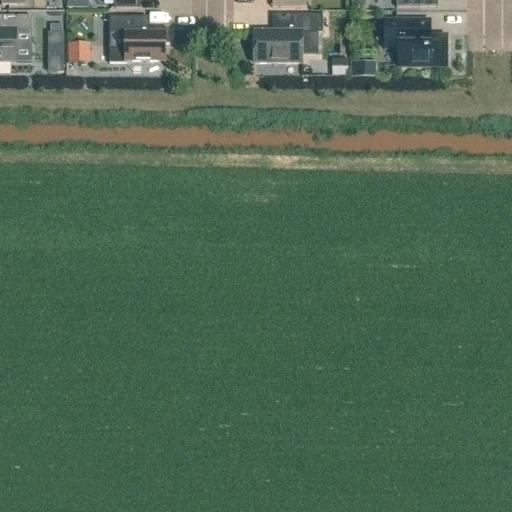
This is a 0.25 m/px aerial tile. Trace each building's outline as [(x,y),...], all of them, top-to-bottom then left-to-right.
[(30,0),(31,12),(54,11),(53,0),(30,0)] [(69,0),(69,9),(84,10),(84,0),(69,0)] [(113,0),(114,11),(140,11),(140,0),(113,0)] [(279,0),(279,10),(306,10),(306,0),(279,0)] [(365,11),(364,0),(351,0),(352,11),(365,11)] [(396,0),(396,10),(420,10),(420,0),(396,0)] [(0,32),(0,64),(15,64),(31,64),(31,32),(31,18),(3,18),(3,32),(0,32)] [(322,35),(322,18),(293,18),(293,34),(254,34),(254,49),(252,51),(252,59),(254,61),(254,66),(302,66),(302,35),(322,35)] [(141,31),(141,19),(109,19),(109,66),(125,66),(125,63),(165,63),(165,47),(169,47),(169,31),(141,31)] [(429,38),(429,24),(385,24),(385,50),(398,50),(398,69),(446,69),(446,38),(429,38)] [(50,34),(50,54),(66,54),(66,34),(50,34)] [(70,45),(70,65),(85,65),(85,45),(70,45)] [(332,61),(332,77),(348,77),(348,61),(332,61)]
